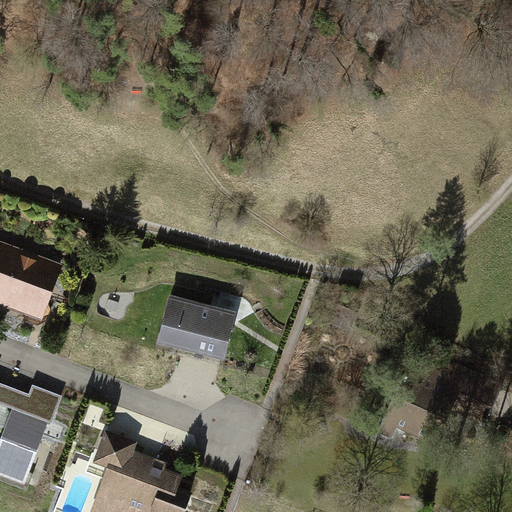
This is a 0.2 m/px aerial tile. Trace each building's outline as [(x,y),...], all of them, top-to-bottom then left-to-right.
[(0,303),(45,320),(64,266),(0,242),(0,303)] [(232,307),(167,289),(153,338),(218,356),(232,307)] [(420,379),(395,368),(370,424),(407,441),(423,405),(444,414),(450,399),(486,415),(501,381),(456,361),(450,373),(427,363),(420,379)] [(0,430),(1,431),(0,433),(0,473),(19,481),(42,422),(47,423),(58,394),(28,383),(24,392),(0,382),(0,430)] [(101,459),(80,511),(183,511),(190,495),(169,488),(176,471),(160,464),(162,460),(129,447),(132,438),(100,426),(89,455),(101,459)]
